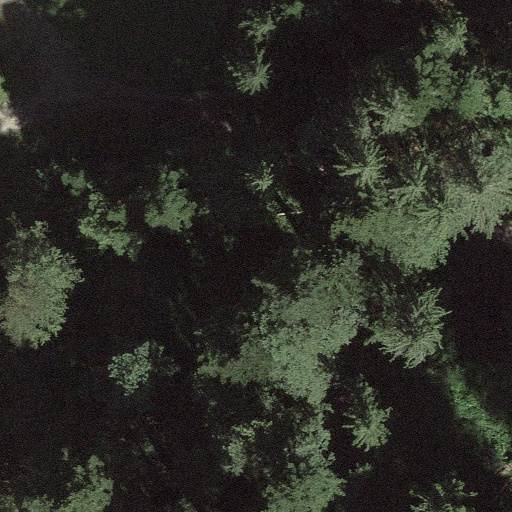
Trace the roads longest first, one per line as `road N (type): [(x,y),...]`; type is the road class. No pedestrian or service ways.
road 1 (track): [(511,223),(359,165),(131,114)]
road 2 (track): [(16,0),(51,23),(131,114),(0,134)]
